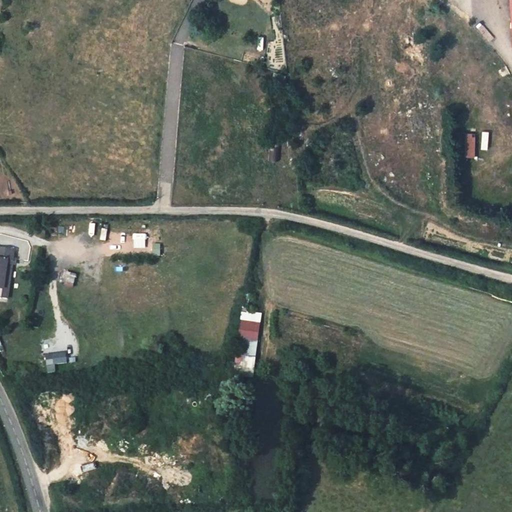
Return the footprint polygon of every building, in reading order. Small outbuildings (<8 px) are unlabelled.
[(481,25),(476,29),(489,43),(494,39),(481,25)] [(285,76),(273,73),(271,81),(284,84),(285,81),(285,76)] [(464,134),(464,159),(474,159),(475,135),(464,134)] [(280,136),(271,135),(269,162),(278,162),(278,159),(280,136)] [(288,136),(280,136),(278,159),(287,159),(288,136)] [(126,230),(126,242),(146,242),(146,230),(126,230)] [(160,245),(153,244),(152,256),(159,257),(160,245)] [(0,297),(2,298),(3,288),(7,260),(13,261),(15,250),(0,247),(0,297)] [(13,261),(7,260),(3,288),(9,288),(13,261)] [(75,276),(64,272),(60,283),(71,287),(75,276)] [(256,318),(240,314),(231,361),(247,362),(256,318)] [(46,372),(55,371),(54,364),(66,363),(65,352),(45,353),(46,372)] [(83,471),(95,468),(93,463),(81,465),(83,471)]
